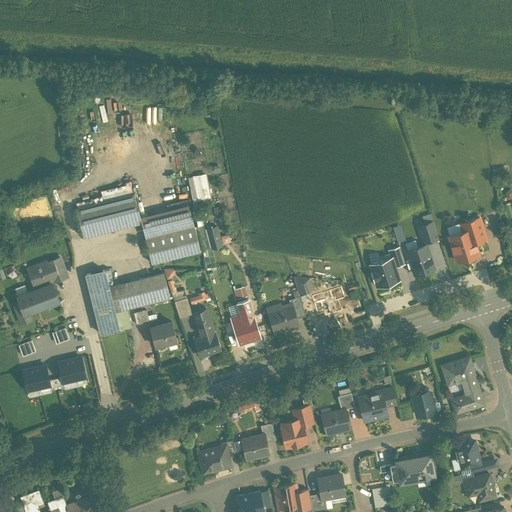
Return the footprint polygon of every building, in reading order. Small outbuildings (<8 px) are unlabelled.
[(134,193),(76,208),(83,237),(142,222),(134,193)] [(486,238),(480,217),(459,223),(462,231),(470,229),(474,241),(486,238)] [(438,237),(433,220),(417,225),(423,242),(438,237)] [(194,225),(145,237),(152,263),(200,251),(194,225)] [(217,226),(207,228),(212,248),(222,245),(217,226)] [(462,231),(449,236),(456,260),(478,253),(474,241),(470,229),(462,231)] [(434,268),(426,244),(407,251),(414,274),(434,268)] [(400,246),(389,250),(391,257),(392,257),(395,265),(405,263),(400,246)] [(370,264),(377,286),(399,279),(395,265),(392,257),(391,257),(370,264)] [(44,264),(29,270),(36,289),(18,296),(24,313),(59,300),(52,283),(51,283),(44,264)] [(104,269),(86,274),(96,315),(115,311),(108,286),(104,269)] [(163,272),(108,286),(115,311),(126,308),(145,303),(170,297),(163,272)] [(309,277),(293,276),(298,292),(312,288),(309,277)] [(320,291),(310,294),(312,302),(322,299),(320,291)] [(312,302),(317,318),(342,310),(337,294),(322,299),(312,302)] [(300,296),(289,299),(290,304),(291,304),(295,318),(306,314),(300,296)] [(187,297),(175,301),(180,317),(192,313),(187,297)] [(237,302),(240,314),(249,339),(260,336),(248,299),(237,302)] [(290,304),(269,311),(275,331),(283,329),(283,328),(297,323),(295,318),(291,304),(290,304)] [(115,311),(96,315),(101,333),(131,325),(126,308),(115,311)] [(146,309),(134,312),(136,324),(149,321),(146,309)] [(206,309),(194,312),(202,336),(213,333),(206,309)] [(240,314),(231,316),(239,343),(249,339),(240,314)] [(172,321),(150,327),(155,345),(177,340),(172,321)] [(69,339),(65,327),(52,331),(56,343),(69,339)] [(202,336),(195,339),(200,355),(220,348),(215,332),(213,333),(202,336)] [(36,351),(31,339),(18,344),(23,356),(36,351)] [(87,378),(81,354),(57,360),(61,377),(63,383),(87,378)] [(469,356),(442,365),(448,384),(461,380),(466,397),(480,393),(475,376),(475,375),(469,356)] [(50,379),(46,362),(22,367),(27,391),(51,386),(52,386),(50,379)] [(63,383),(61,377),(50,379),(52,386),(51,386),(51,387),(64,384),(63,383)] [(393,386),(380,389),(381,391),(382,390),(385,402),(388,401),(389,403),(396,402),(393,386)] [(381,391),(358,396),(364,420),(388,414),(385,402),(382,390),(381,391)] [(428,395),(421,391),(419,395),(412,396),(417,416),(435,411),(433,403),(434,400),(434,397),(431,396),(431,394),(428,395)] [(351,392),(344,393),(348,407),(354,405),(351,392)] [(344,393),(338,395),(341,408),(345,407),(345,408),(348,407),(344,393)] [(480,393),(466,397),(470,407),(483,403),(480,393)] [(462,395),(452,398),(457,411),(470,407),(466,397),(463,398),(462,395)] [(239,410),(242,419),(268,411),(265,402),(239,410)] [(310,404),(293,408),(295,419),(297,426),(302,425),(315,422),(310,404)] [(410,405),(398,408),(401,419),(413,417),(410,405)] [(341,408),(330,411),(331,413),(322,415),(327,432),(343,428),(343,429),(350,427),(345,408),(345,407),(341,408)] [(295,419),(289,420),(290,425),(282,426),(283,432),(282,432),(284,440),(285,440),(287,446),(291,445),(292,446),(302,443),(301,442),(306,441),(305,435),(305,434),(304,434),(303,429),(304,429),(304,428),(303,428),(302,425),(297,426),(295,419)] [(272,422),(260,425),(263,433),(265,442),(276,439),(272,422)] [(263,433),(250,436),(250,438),(243,440),(247,457),(268,452),(265,442),(263,433)] [(233,439),(224,441),(225,445),(228,456),(236,454),(233,439)] [(474,440),(456,444),(462,467),(471,465),(481,463),(481,462),(478,452),(477,452),(474,440)] [(225,445),(199,451),(204,471),(210,470),(210,469),(217,467),(217,468),(230,465),(228,456),(225,445)] [(431,452),(394,459),(397,479),(416,476),(416,480),(436,476),(431,452)] [(481,463),(471,465),(472,471),(488,467),(486,461),(481,462),(481,463)] [(333,475),(318,478),(318,477),(321,498),(325,497),(345,494),(341,473),(333,474),(333,475)] [(489,473),(464,479),(467,489),(476,487),(479,500),(495,496),(489,473)] [(92,475),(84,478),(91,495),(95,507),(103,504),(92,475)] [(458,475),(444,478),(446,485),(460,481),(458,475)] [(295,482),(275,486),(278,508),(294,505),(299,504),(297,491),(295,482)] [(389,484),(372,488),(374,500),(391,497),(389,484)] [(69,511),(67,505),(60,488),(52,491),(55,499),(56,499),(60,511),(69,511)] [(309,489),(297,491),(299,504),(294,505),(295,510),(312,507),(310,494),(309,489)] [(48,511),(39,511),(37,503),(42,501),(38,490),(21,496),(26,511),(60,511),(56,499),(55,499),(48,502),(49,505),(48,505),(49,507),(49,506),(51,511),(48,511)] [(259,491),(238,495),(242,511),(238,511),(237,511),(255,511),(255,509),(263,508),(259,491)] [(323,501),(319,501),(317,493),(310,494),(312,507),(312,510),(327,507),(325,497),(321,498),(323,501)] [(91,495),(67,505),(69,511),(91,511),(91,509),(95,507),(91,495)]
